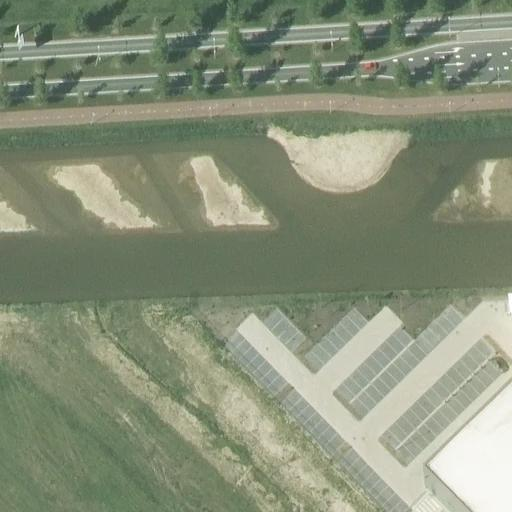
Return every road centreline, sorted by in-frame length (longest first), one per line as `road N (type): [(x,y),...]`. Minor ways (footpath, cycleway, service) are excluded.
road 1 (tertiary): [(0,93),(511,61)]
road 2 (tertiary): [(511,22),(0,53)]
